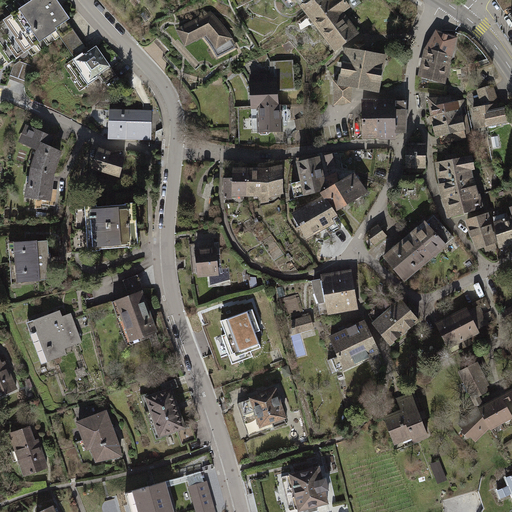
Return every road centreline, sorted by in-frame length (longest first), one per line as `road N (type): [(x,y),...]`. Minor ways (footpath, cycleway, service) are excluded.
road 1 (residential): [(241,511),(171,285),(176,148)]
road 2 (residential): [(415,116),(403,143),(252,157),(176,148)]
road 3 (residential): [(415,116),(430,143),(430,175),(449,224),(490,268),(511,258)]
road 4 (residential): [(176,148),(175,114),(161,83),(88,0)]
road 5 (residential): [(146,147),(107,144),(0,93)]
road 6 (residential): [(443,2),(414,58),(415,116)]
